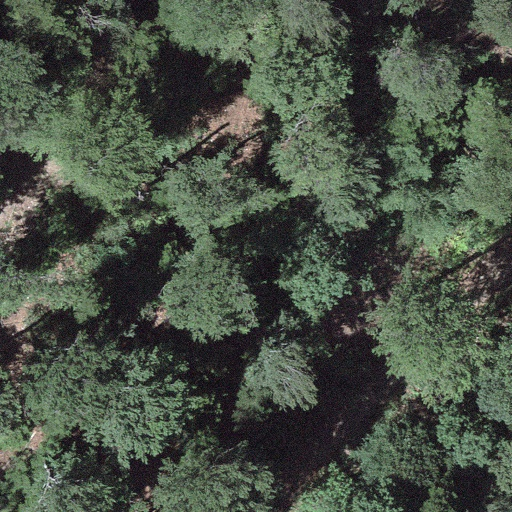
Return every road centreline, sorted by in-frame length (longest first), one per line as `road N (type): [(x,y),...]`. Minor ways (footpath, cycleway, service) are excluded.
road 1 (track): [(511,257),(265,511)]
road 2 (track): [(0,202),(117,0)]
